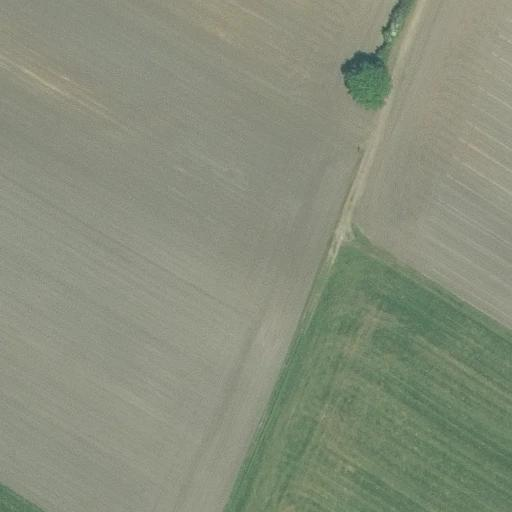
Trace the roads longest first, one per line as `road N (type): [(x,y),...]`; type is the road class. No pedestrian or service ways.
road 1 (track): [(227,511),(342,231)]
road 2 (track): [(342,231),(423,0)]
road 3 (track): [(511,337),(342,231)]
